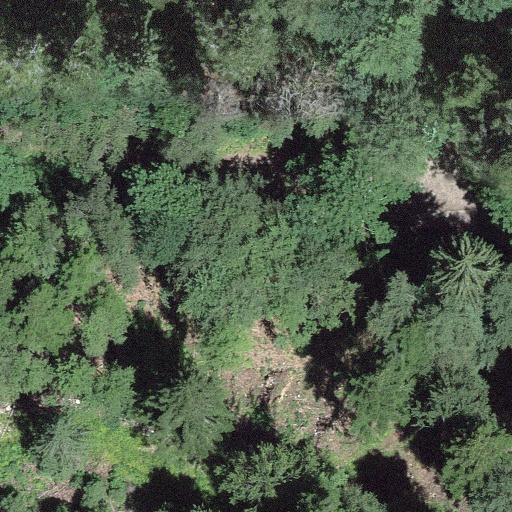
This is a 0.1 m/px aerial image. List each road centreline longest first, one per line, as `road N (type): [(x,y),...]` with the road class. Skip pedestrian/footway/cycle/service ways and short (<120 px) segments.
road 1 (track): [(511,206),(0,80)]
road 2 (track): [(511,66),(417,83),(280,146)]
